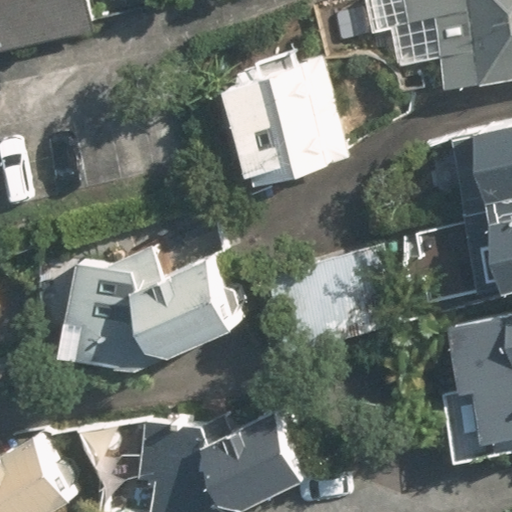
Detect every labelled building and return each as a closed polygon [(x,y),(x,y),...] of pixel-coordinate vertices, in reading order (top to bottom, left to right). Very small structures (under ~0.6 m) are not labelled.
[(0,0),(0,45),(100,27),(95,0),(0,0)] [(511,0),(386,0),(401,66),(450,55),(457,83),(511,70),(511,0)] [(317,36),(236,66),(278,177),(358,147),(317,36)] [(511,129),(494,133),(511,212),(511,129)] [(145,286),(149,261),(94,252),(79,346),(159,358),(275,303),(244,239),(145,286)] [(511,307),(465,316),(478,385),(491,382),(501,440),(511,438),(511,307)] [(296,401),(256,421),(153,420),(152,469),(168,469),(168,506),(255,507),(256,498),(326,462),(296,401)] [(0,511),(30,511),(83,481),(47,419),(0,446),(0,511)]
